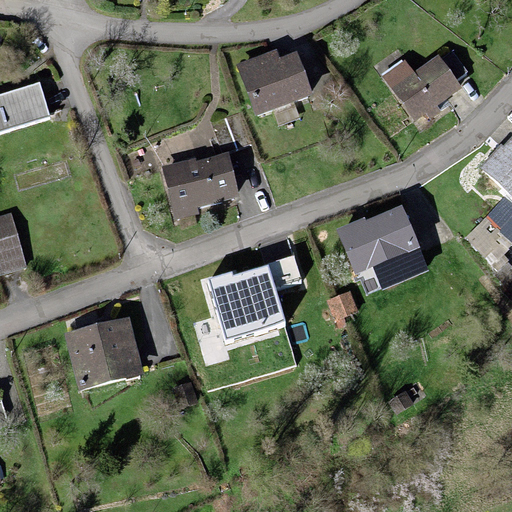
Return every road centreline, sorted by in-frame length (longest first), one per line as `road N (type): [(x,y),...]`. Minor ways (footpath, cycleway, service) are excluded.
road 1 (residential): [(511,97),(464,144),(402,181),(141,278)]
road 2 (residential): [(355,0),(323,18),(251,35),(60,25)]
road 3 (residential): [(60,25),(141,278)]
road 4 (residential): [(141,278),(0,324)]
